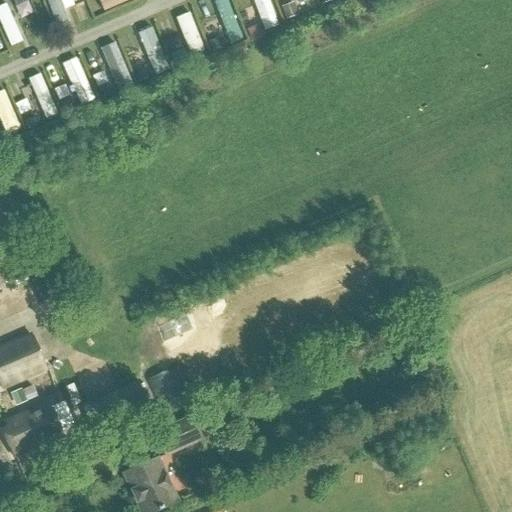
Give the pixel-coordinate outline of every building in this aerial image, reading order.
[(12,0),(10,0),(0,5),(18,44),(30,39),(12,0)] [(55,0),(62,22),(74,18),(68,0),(55,0)] [(235,0),(223,0),(234,39),(245,36),(235,0)] [(294,13),(291,1),(282,3),(286,15),(294,13)] [(198,7),(185,10),(194,51),(207,48),(198,7)] [(245,24),(250,36),(263,30),(257,18),(245,24)] [(158,24),(149,27),(160,63),(169,60),(158,24)] [(207,39),(212,48),(223,43),(219,34),(207,39)] [(188,62),(182,48),(169,53),(175,68),(188,62)] [(142,64),(137,51),(129,55),(135,67),(142,64)] [(62,107),(66,115),(77,110),(72,102),(62,107)] [(24,123),(28,131),(38,126),(34,118),(24,123)] [(44,290),(53,288),(47,269),(39,272),(44,290)] [(0,346),(0,388),(1,391),(47,370),(47,369),(31,333),(0,346)] [(83,409),(92,430),(148,403),(137,383),(83,409)] [(3,430),(14,456),(62,436),(49,404),(8,422),(10,427),(3,430)] [(202,441),(191,415),(152,431),(164,457),(202,441)] [(122,474),(139,511),(155,511),(177,503),(158,459),(122,474)]
